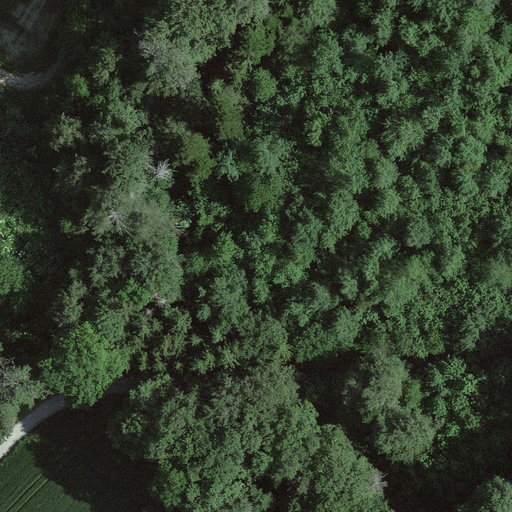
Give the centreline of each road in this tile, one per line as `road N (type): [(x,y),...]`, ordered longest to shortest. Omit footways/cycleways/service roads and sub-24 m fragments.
road 1 (track): [(0,445),(49,407),(128,388),(376,382),(511,360)]
road 2 (track): [(92,0),(45,80),(21,86),(0,75)]
